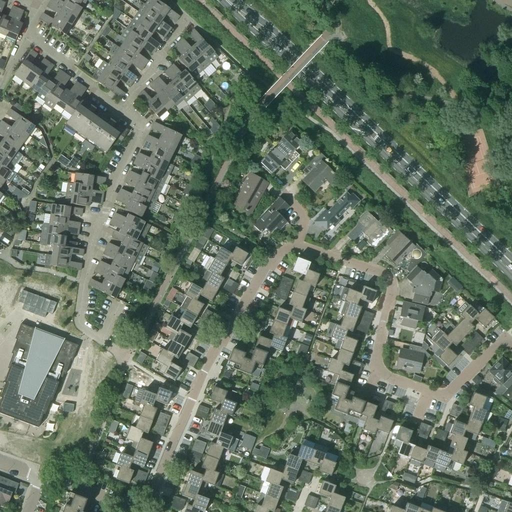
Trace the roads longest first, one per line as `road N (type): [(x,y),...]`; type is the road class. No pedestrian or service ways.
road 1 (residential): [(300,248),(383,274),(392,288),(376,372),(443,397),(488,352),(505,341),(511,347)]
road 2 (primary): [(295,57),(511,264)]
road 3 (residential): [(152,493),(198,385),(265,267),(300,248)]
road 4 (residential): [(124,360),(77,323),(103,211),(139,128),(121,109)]
